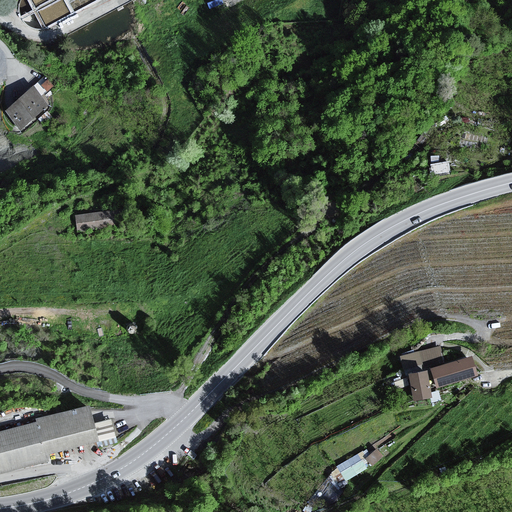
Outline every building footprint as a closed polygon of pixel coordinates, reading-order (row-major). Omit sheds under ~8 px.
[(52,110),(32,88),(5,112),(25,134),(52,110)] [(425,135),(422,133),(415,143),(417,145),(425,135)] [(450,162),(430,165),(432,176),(452,172),(450,162)] [(114,211),(74,217),(77,237),(118,231),(114,211)] [(440,347),(399,357),(403,374),(444,364),(440,347)] [(467,359),(427,372),(433,389),(473,376),(467,359)] [(423,370),(405,374),(412,403),(431,399),(423,370)] [(0,468),(92,443),(83,408),(0,430),(0,468)] [(377,451),(366,460),(374,468),(384,459),(377,451)]
